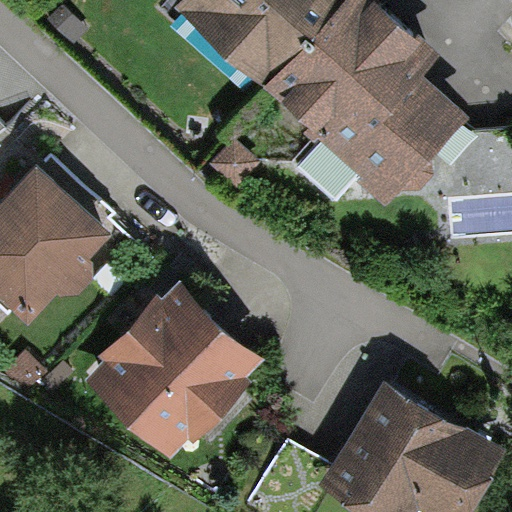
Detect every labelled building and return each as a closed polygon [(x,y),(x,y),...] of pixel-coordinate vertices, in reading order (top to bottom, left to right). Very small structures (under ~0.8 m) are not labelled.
[(65,0),(64,0),(49,16),(73,41),(90,25),(65,0)] [(181,0),(174,8),(261,88),(343,0),(181,0)] [(444,53),(383,0),(343,0),(261,88),(305,129),(302,132),(386,208),(404,189),(422,189),(435,175),(431,159),(471,113),(426,73),(444,53)] [(115,232),(39,163),(0,206),(0,299),(28,325),(56,294),(74,296),(94,277),(94,255),(115,232)] [(266,358),(177,276),(158,296),(153,292),(96,354),(108,364),(87,387),(170,463),(266,358)] [(460,511),(505,436),(385,365),(322,472),(389,511),(411,511),(417,502),(434,511),(460,511)]
